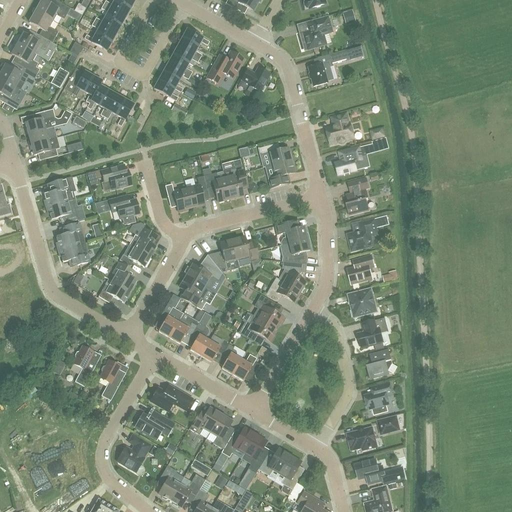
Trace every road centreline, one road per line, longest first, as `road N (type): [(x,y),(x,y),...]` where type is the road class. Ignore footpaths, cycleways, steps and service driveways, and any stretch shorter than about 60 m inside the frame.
road 1 (track): [(374,0),(412,148),(428,511)]
road 2 (residential): [(132,338),(51,286),(16,162)]
road 3 (residential): [(145,511),(111,479),(107,459),(157,356)]
road 4 (residential): [(321,201),(290,75),(257,44)]
road 5 (residential): [(183,5),(149,73),(137,75),(123,56),(146,0)]
road 6 (residential): [(318,455),(345,406),(347,384),(334,337),(312,320)]
road 7 (residential): [(185,242),(197,232),(321,201)]
road 8 (residential): [(312,320),(328,279),(321,201)]
